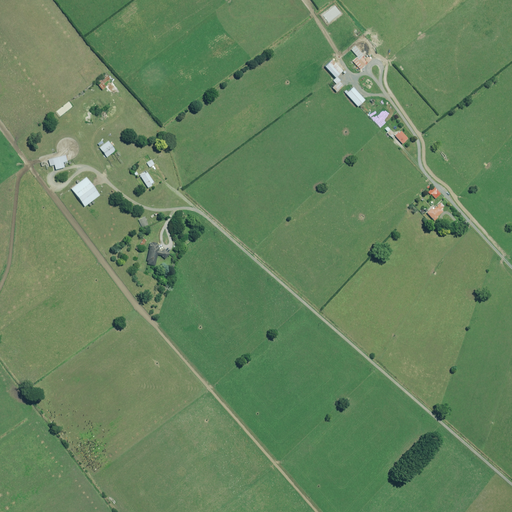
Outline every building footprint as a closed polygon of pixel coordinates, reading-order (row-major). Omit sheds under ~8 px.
[(370,53),(365,57),(355,46),(351,50),(358,57),(353,62),(360,70),(371,60),(369,58),(372,55),(370,53)] [(342,71),(335,63),(332,66),(329,63),(325,67),(335,78),(342,71)] [(110,79),(107,76),(98,85),(102,90),(106,87),(104,84),(110,79)] [(341,81),(337,77),(334,81),(337,84),(333,88),(336,92),(343,86),(339,82),(341,81)] [(365,100),(353,87),(348,92),(346,90),(344,92),(358,107),(365,100)] [(392,139),(396,137),(402,144),(408,139),(401,131),(396,135),(391,130),(387,133),(392,139)] [(115,151),(108,141),(100,148),(107,157),(115,151)] [(67,161),(66,156),(48,160),(50,166),(54,165),(55,170),(64,168),(63,162),(67,161)] [(153,182),(146,171),(139,175),(148,188),(154,184),(153,182)] [(93,200),(100,195),(86,177),(79,182),(80,182),(80,181),(79,181),(79,180),(78,180),(77,180),(77,181),(76,181),(76,182),(77,182),(77,183),(78,183),(71,189),(84,207),(88,204),(88,205),(89,206),(90,206),(91,206),(92,206),(92,205),(92,204),(93,204),(94,204),(94,203),(95,203),(95,202),(94,201),(93,200)] [(441,194),(434,187),(428,192),(431,195),(431,194),(435,199),(441,194)] [(444,206),(440,203),(433,209),(432,208),(427,213),(434,221),(438,218),(437,217),(443,211),(441,209),(444,206)] [(159,245),(151,243),(147,261),(148,261),(147,264),(155,266),(157,255),(161,256),(165,259),(170,254),(164,249),(161,252),(159,251),(159,245)]
